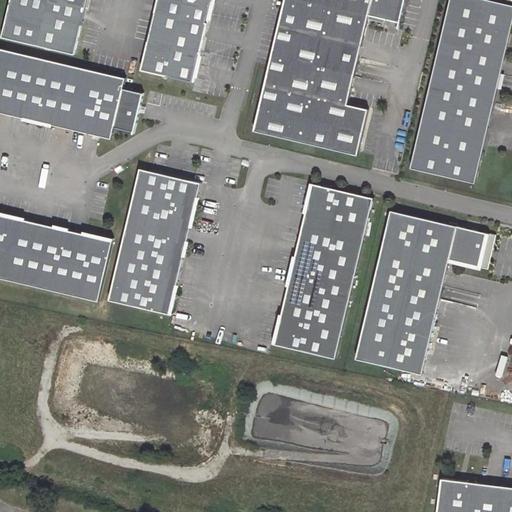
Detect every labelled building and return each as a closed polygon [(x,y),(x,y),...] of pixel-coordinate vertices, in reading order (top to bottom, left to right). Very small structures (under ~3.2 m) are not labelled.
[(12,0),(4,38),(77,55),(89,0),(12,0)] [(159,0),(143,70),(196,83),(202,53),(201,53),(208,23),(209,23),(214,0),(159,0)] [(371,0),(284,0),(279,25),(362,44),(369,16),(371,0)] [(371,0),(369,16),(400,23),(405,0),(371,0)] [(511,0),(450,0),(411,168),(476,183),(511,29),(511,0)] [(265,84),(348,104),(362,44),(279,25),(269,68),(265,84)] [(0,49),(0,113),(113,139),(115,128),(135,132),(145,93),(124,89),(127,78),(0,49)] [(369,109),(348,104),(265,84),(254,131),(358,155),(369,109)] [(205,183),(144,169),(112,300),(173,314),(205,183)] [(376,199),(315,185),(278,345),(339,359),(376,199)] [(498,235),(393,211),(359,359),(426,374),(452,260),(490,269),(498,235)] [(0,214),(0,278),(102,302),(116,241),(0,214)] [(511,511),(511,486),(447,478),(442,511),(511,511)]
